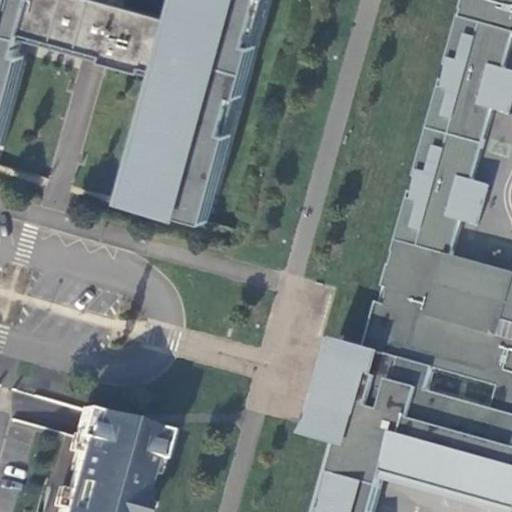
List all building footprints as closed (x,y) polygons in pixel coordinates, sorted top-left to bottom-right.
[(166,70),(130,201),(203,221),(263,0),(186,0),(179,24),(97,0),(0,0),(0,129),(27,31),(85,47),(84,52),(98,56),(108,58),(109,54),(148,65),(166,70)] [(510,115),(511,108),(511,76),(504,74),(506,69),(511,46),(511,0),(463,0),(445,65),(450,66),(447,82),(441,80),(414,176),(419,177),(416,193),(410,192),(384,286),(389,288),(385,304),(379,303),(366,348),(366,349),(391,356),(385,379),(378,377),(369,408),(376,410),(369,433),(345,425),(340,442),(335,459),(341,461),(338,473),(332,472),(320,511),(375,511),(384,480),(391,454),(412,460),(415,446),(426,450),(428,441),(511,464),(500,504),(484,500),(481,508),(497,511),(511,511),(511,339),(501,336),(511,295),(511,272),(454,256),(463,223),(479,227),(489,190),(473,186),(475,181),(494,111),(510,115)] [(147,69),(148,65),(109,54),(108,58),(147,69)] [(473,186),(489,190),(490,185),(475,181),(473,186)] [(511,295),(501,336),(511,339),(511,295)] [(391,356),(366,349),(366,348),(337,340),(334,352),(339,353),(332,410),(348,415),(345,425),(369,433),(376,410),(369,408),(378,377),(385,379),(391,356)] [(79,439),(86,410),(79,408),(71,437),(79,439)] [(58,511),(133,511),(148,458),(156,429),(86,410),(79,439),(58,511)] [(156,429),(148,458),(155,460),(163,431),(156,429)] [(511,464),(428,441),(426,450),(415,446),(412,460),(391,454),(384,480),(481,508),(484,500),(500,504),(511,464)]
